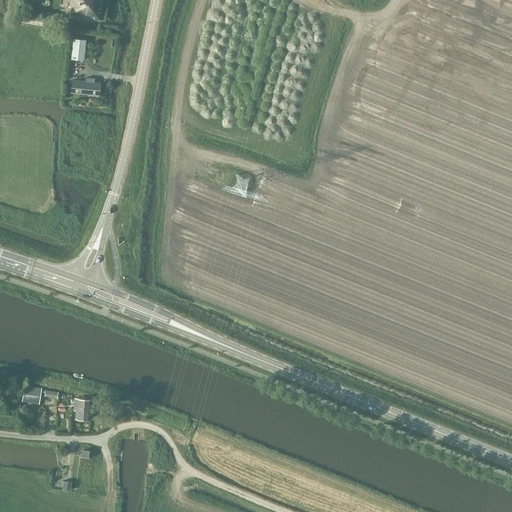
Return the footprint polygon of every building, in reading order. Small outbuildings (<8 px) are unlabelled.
[(102,0),(69,0),(68,7),(70,7),(68,16),(100,21),(102,0)] [(83,60),(85,40),(74,39),(72,59),(83,60)] [(99,96),(100,82),(90,81),(90,78),(85,78),(84,81),(70,79),(69,93),(99,96)] [(41,388),(24,385),(21,402),(39,404),(41,388)] [(92,399),(88,399),(76,398),(75,418),(90,420),(92,399)] [(63,481),(62,489),(62,488),(70,489),(69,489),(71,481),(70,481),(70,482),(62,481),(63,481)]
